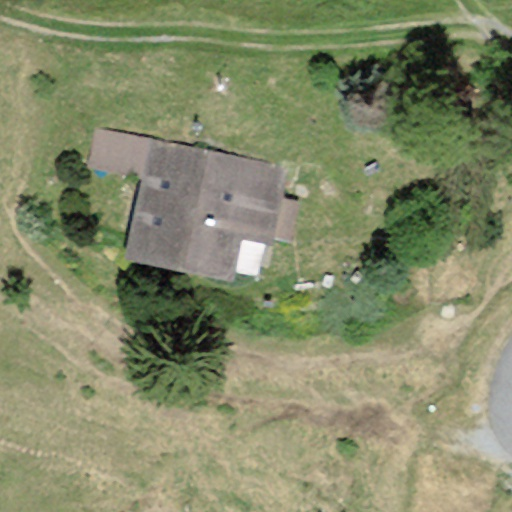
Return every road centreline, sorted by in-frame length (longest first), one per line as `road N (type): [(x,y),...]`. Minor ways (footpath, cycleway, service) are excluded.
road 1 (track): [(506,36),(445,48),(200,27),(107,32),(0,5)]
road 2 (track): [(319,247),(511,164)]
